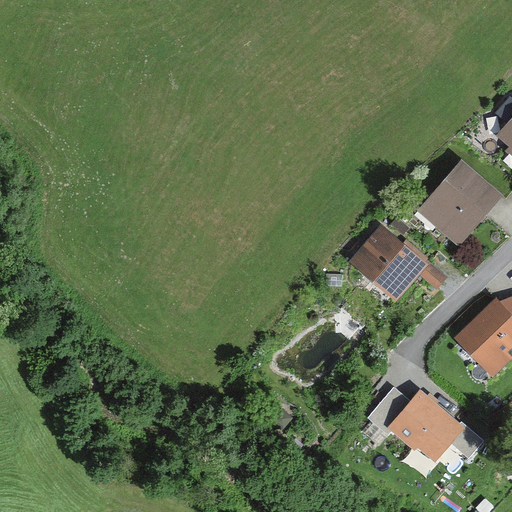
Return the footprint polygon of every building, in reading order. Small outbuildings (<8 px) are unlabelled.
[(511,114),(492,137),(511,154),(511,114)] [(500,198),(462,164),(420,209),(459,244),(500,198)] [(424,263),(384,229),(351,270),(391,303),(416,273),(424,263)] [(424,263),(416,273),(436,290),(447,278),(425,261),(424,263)] [(511,346),(511,310),(501,299),(456,340),(485,371),(511,346)] [(388,426),(410,401),(394,388),(368,419),(389,436),(393,431),(388,426)] [(463,426),(420,389),(410,401),(388,426),(393,431),(430,463),(448,442),(463,426)] [(483,443),(463,426),(448,442),(469,459),(483,443)]
